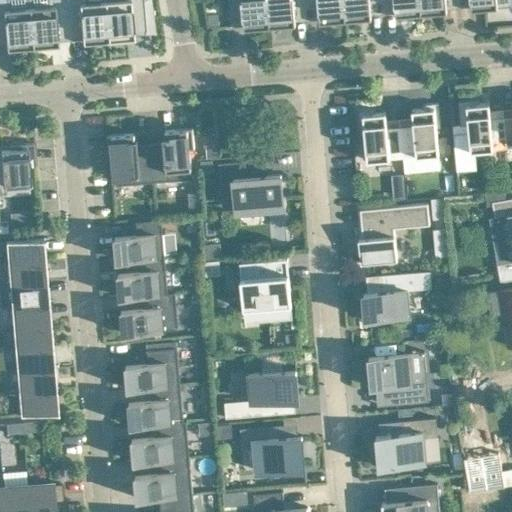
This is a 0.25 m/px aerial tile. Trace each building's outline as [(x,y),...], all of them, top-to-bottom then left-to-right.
[(32,47),(29,7),(10,9),(6,0),(0,0),(0,43),(5,43),(6,49),(32,47)] [(70,40),(66,0),(48,0),(47,6),(29,7),(32,47),(58,44),(57,39),(68,38),(69,40),(70,40)] [(108,40),(104,1),(86,2),(84,0),(66,0),(70,40),(71,40),(71,37),(81,36),(82,42),(108,40)] [(156,33),(151,0),(113,0),(104,1),(108,40),(134,38),(133,32),(144,31),(144,34),(156,33)] [(270,26),(267,0),(228,0),(231,26),(233,26),(232,23),(244,23),(244,29),(270,26)] [(308,20),(305,0),(267,0),(270,26),(296,24),(295,18),(306,17),(306,20),(308,20)] [(346,20),(343,0),(305,0),(308,20),(309,20),(308,17),(319,16),(320,22),(346,20)] [(383,13),(382,0),(343,0),(346,20),(371,18),(371,12),(382,11),(382,13),(383,13)] [(421,14),(420,0),(382,0),(383,13),(384,13),(384,11),(395,10),(395,16),(421,14)] [(459,7),(458,0),(420,0),(421,14),(447,11),(447,5),(458,5),(458,7),(459,7)] [(511,6),(510,0),(458,0),(459,7),(460,7),(460,4),(471,3),(471,9),(511,6)] [(508,147),(506,116),(491,118),(489,102),(478,103),(478,99),(458,101),(461,125),(468,124),(471,151),(508,147)] [(414,125),(402,126),(405,157),(406,174),(440,170),(439,154),(450,153),(448,137),(437,138),(437,127),(441,127),(438,103),(423,104),(423,108),(412,109),(413,117),(414,125)] [(405,157),(402,126),(387,127),(386,111),(375,112),(374,109),(359,110),(361,134),(365,134),(367,160),(405,157)] [(165,130),(166,135),(163,135),(164,141),(163,141),(164,142),(151,143),(154,181),(192,178),(190,149),(195,148),(193,128),(165,130)] [(154,181),(151,143),(138,144),(138,137),(135,137),(135,133),(107,135),(109,155),(114,155),(116,185),(154,181)] [(9,145),(0,145),(0,148),(0,152),(0,194),(5,194),(4,184),(30,182),(29,165),(35,164),(33,142),(9,144),(9,145)] [(284,205),(281,173),(267,174),(261,175),(260,159),(237,161),(238,167),(220,168),(222,194),(235,193),(236,209),(284,205)] [(511,197),(492,201),(495,218),(509,215),(511,234),(511,197)] [(428,202),(362,209),(360,209),(363,237),(359,237),(361,255),(360,255),(361,264),(366,264),(365,263),(397,260),(394,227),(430,224),(428,202)] [(118,259),(140,257),(165,255),(162,219),(136,221),(138,234),(116,235),(118,259)] [(44,259),(42,237),(5,240),(7,262),(44,259)] [(442,240),(430,241),(432,268),(445,267),(442,240)] [(205,256),(221,255),(220,243),(204,244),(205,256)] [(168,292),(165,255),(140,257),(141,270),(119,272),(121,296),(143,294),(168,292)] [(46,281),(44,259),(7,262),(9,284),(46,281)] [(273,259),(240,262),(244,309),(270,306),(271,315),(292,313),(289,273),(274,274),(273,259)] [(364,291),(366,317),(379,316),(380,321),(398,319),(398,315),(410,314),(408,289),(432,287),(430,270),(386,274),(387,290),(368,291),(364,291)] [(46,281),(9,284),(0,284),(0,300),(0,306),(10,305),(48,302),(46,281)] [(511,287),(488,292),(492,315),(504,313),(510,345),(511,344),(511,287)] [(176,291),(168,292),(143,294),(144,307),(122,309),(124,333),(179,328),(176,291)] [(49,324),(48,302),(10,305),(12,327),(49,324)] [(51,346),(49,324),(12,327),(14,349),(51,346)] [(53,367),(51,346),(14,349),(16,371),(53,367)] [(128,388),(151,386),(181,384),(178,347),(147,349),(148,362),(127,364),(128,388)] [(410,352),(369,356),(372,385),(376,384),(384,384),(386,405),(430,400),(427,373),(412,374),(410,352)] [(274,398),(299,396),(297,369),(282,370),(282,366),(263,367),(263,371),(249,373),(251,399),(225,401),(227,417),(275,413),(274,398)] [(55,389),(53,367),(16,371),(18,392),(55,389)] [(184,420),(181,384),(151,386),(152,399),(130,400),(132,424),(154,423),(187,420),(184,420)] [(57,411),(55,389),(18,392),(20,414),(57,411)] [(437,417),(398,420),(399,432),(376,434),(379,466),(427,462),(425,436),(438,435),(437,417)] [(38,431),(37,420),(22,422),(22,432),(38,431)] [(190,456),(187,420),(154,423),(155,435),(133,437),(135,461),(157,459),(190,456)] [(22,432),(22,422),(6,423),(6,433),(22,432)] [(280,436),(278,424),(241,427),(242,446),(255,445),(257,470),(305,466),(302,434),(280,436)] [(499,452),(464,458),(470,492),(505,485),(502,470),(499,452)] [(193,493),(190,456),(157,459),(158,472),(136,474),(138,498),(160,496),(193,493)] [(511,468),(502,470),(505,485),(511,483),(511,468)] [(63,501),(62,483),(52,484),(52,482),(27,484),(29,511),(54,511),(53,502),(63,501)] [(428,511),(429,508),(440,507),(437,483),(402,486),(403,500),(382,502),(383,511),(428,511)] [(29,511),(27,484),(3,486),(5,511),(29,511)] [(283,490),(254,493),(255,511),(308,511),(308,506),(285,508),(283,490)] [(194,511),(193,493),(160,496),(161,511),(194,511)]
